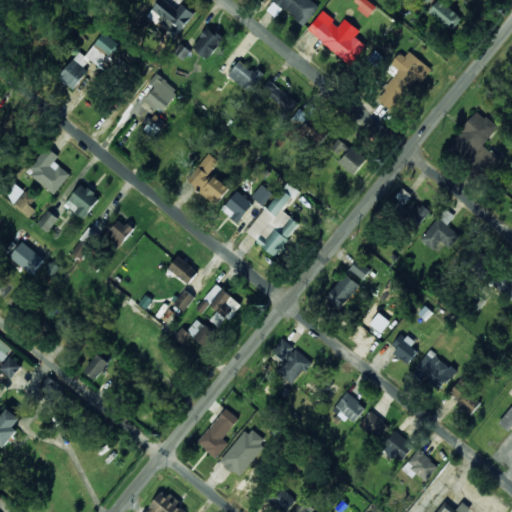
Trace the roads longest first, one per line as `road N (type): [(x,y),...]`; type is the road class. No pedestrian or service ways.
road 1 (residential): [(511,485),(0,61)]
road 2 (residential): [(115,511),(511,20)]
road 3 (residential): [(511,238),(220,0)]
road 4 (residential): [(234,511),(0,319)]
